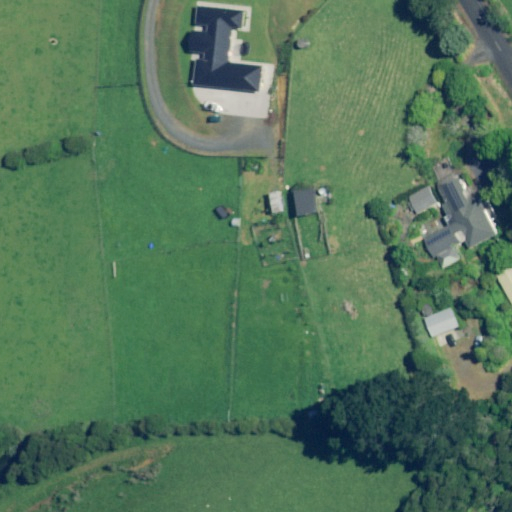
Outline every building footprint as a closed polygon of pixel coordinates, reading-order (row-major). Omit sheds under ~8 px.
[(264,65),(232,62),(236,26),(247,27),(249,10),(204,6),(202,24),(213,25),(212,29),(199,27),(196,52),(211,54),(210,59),(204,59),(202,83),(262,89),(264,65)] [(424,239),(431,256),(437,254),(443,267),(445,266),(460,259),(454,246),(465,241),(469,248),(497,235),(474,186),(465,190),(459,177),(437,187),(449,213),(443,216),(449,228),(424,239)] [(437,203),(429,186),(407,197),(415,214),(437,203)] [(323,212),(319,188),(301,191),(305,216),(323,212)] [(511,268),(496,277),(511,306),(511,268)] [(462,326),(455,307),(427,319),(435,337),(462,326)]
